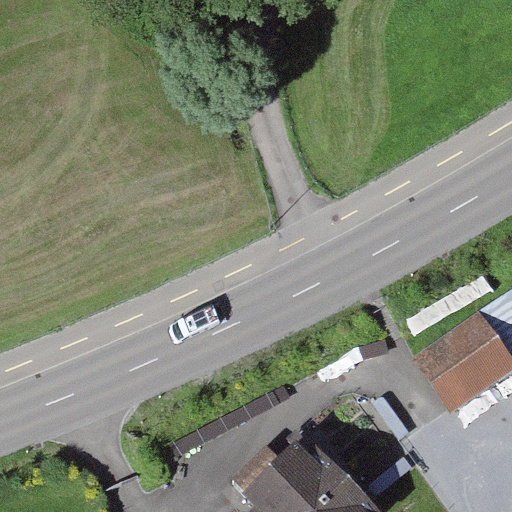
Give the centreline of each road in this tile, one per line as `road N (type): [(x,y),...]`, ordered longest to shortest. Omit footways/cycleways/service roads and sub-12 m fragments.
road 1 (tertiary): [(511,175),(343,275),(0,426)]
road 2 (track): [(343,275),(278,162),(254,52),(267,0)]
